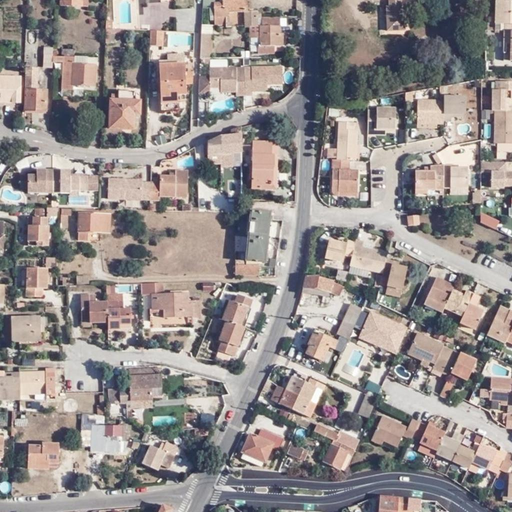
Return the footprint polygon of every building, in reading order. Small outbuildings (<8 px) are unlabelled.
[(227,24),(227,16),(230,16),(230,11),(245,10),(246,26),(252,26),(252,25),(259,25),(259,16),(263,16),(263,12),(260,13),(259,9),(248,9),(247,0),(244,0),(203,0),(203,3),(212,3),(211,16),(215,16),(215,25),(227,24)] [(389,1),(389,6),(387,6),(388,30),(405,30),(405,29),(405,14),(402,14),(401,0),(395,0),(396,1),(389,1)] [(505,24),(506,31),(511,30),(511,1),(496,1),(496,12),(499,12),(499,24),(505,24)] [(280,32),(280,16),(263,16),(263,24),(261,24),(261,25),(259,25),(252,25),(252,26),(251,36),(261,36),(261,39),(261,43),(259,43),(259,52),(275,52),(275,44),(280,44),(280,32)] [(201,56),(212,56),(212,34),(213,27),(202,27),(202,34),(202,53),(201,56)] [(125,34),(125,29),(108,28),(107,44),(112,44),(113,34),(125,34)] [(165,46),(165,31),(153,30),(152,45),(165,46)] [(185,53),(186,32),(168,31),(167,54),(161,54),(161,63),(186,63),(186,53),(185,53)] [(125,45),(125,34),(113,34),(112,44),(125,45)] [(11,46),(0,45),(0,53),(11,55),(11,46)] [(55,46),(46,46),(45,67),(55,67),(55,63),(55,57),(55,53),(55,46)] [(75,64),(75,57),(64,56),(55,57),(55,63),(66,63),(66,71),(64,71),(63,89),(74,89),(75,85),(96,86),(96,65),(88,64),(75,64)] [(162,102),(179,101),(179,93),(187,93),(187,84),(186,63),(161,63),(162,102)] [(211,73),(201,75),(200,92),(210,92),(210,85),(221,85),(221,89),(237,89),(237,93),(245,93),(245,92),(253,92),(253,88),(268,88),(283,88),(283,81),(283,65),(211,66),(211,73)] [(39,90),(40,67),(28,67),(27,74),(36,74),(35,81),(38,81),(38,90),(39,90)] [(0,74),(0,101),(22,102),(23,76),(5,76),(5,75),(0,74)] [(48,111),(49,90),(38,90),(38,81),(35,81),(36,74),(27,74),(27,85),(28,84),(27,110),(48,111)] [(493,112),(495,112),(510,112),(511,100),(511,82),(502,83),(502,90),(496,90),(493,90),(493,112)] [(442,86),(442,96),(442,100),(442,120),(449,120),(450,117),(450,113),(464,113),(464,96),(446,96),(445,85),(442,86)] [(442,120),(442,100),(442,96),(442,86),(438,86),(438,100),(416,100),(416,123),(433,123),(442,123),(442,120)] [(137,91),(120,90),(120,94),(113,94),(113,99),(112,100),(111,128),(134,128),(135,113),(140,113),(140,101),(137,101),(137,91)] [(384,129),(393,129),(394,108),(375,107),(375,109),(366,109),(366,133),(375,134),(376,128),(384,129)] [(511,111),(510,112),(495,112),(495,144),(511,143),(511,111)] [(464,117),(464,113),(450,113),(450,117),(454,117),(454,123),(464,123),(464,117)] [(336,158),(348,158),(354,159),(354,157),(355,143),(356,129),(352,129),(352,121),(338,120),(336,158)] [(242,152),(242,126),(230,130),(231,135),(221,136),(208,142),(208,154),(222,153),(222,166),(235,165),(234,152),(242,152)] [(481,140),(471,141),(472,159),(482,158),(481,140)] [(276,156),(276,144),(254,144),(254,191),(265,190),(264,186),(276,186),(276,168),(277,167),(277,156),(276,156)] [(347,169),(348,158),(336,158),(332,157),(331,189),(335,194),(338,194),(339,189),(356,190),(357,169),(347,169)] [(507,162),(482,162),(482,173),(492,173),(491,188),(504,188),(504,186),(504,173),(507,173),(507,162)] [(443,165),(443,168),(444,188),(468,187),(468,167),(461,167),(454,167),(454,164),(443,165)] [(444,189),(444,188),(443,168),(431,168),(431,172),(424,172),(415,172),(416,190),(428,190),(444,189)] [(47,173),(38,173),(38,175),(21,175),(21,187),(29,187),(28,192),(70,193),(70,190),(79,190),(80,190),(88,190),(99,190),(99,176),(88,177),(71,176),(71,174),(62,174),(62,170),(47,170),(47,173)] [(125,182),(125,179),(109,179),(108,198),(160,200),(160,196),(187,197),(188,172),(175,171),(175,173),(175,177),(169,177),(160,176),(160,183),(143,183),(125,182)] [(240,194),(240,180),(228,180),(228,194),(240,194)] [(472,205),(481,204),(480,198),(480,190),(474,191),(474,193),(472,194),(472,205)] [(487,198),(487,212),(499,212),(499,198),(487,198)] [(71,215),(71,209),(62,209),(62,215),(61,215),(61,227),(69,228),(69,215),(71,215)] [(265,262),(270,213),(252,211),(249,235),(249,238),(247,253),(247,261),(263,262),(265,262)] [(103,231),(103,214),(81,213),(80,231),(90,231),(103,231)] [(483,213),(479,222),(496,229),(500,219),(483,213)] [(111,214),(103,214),(103,231),(110,232),(111,214)] [(418,215),(408,216),(408,225),(419,224),(418,215)] [(28,226),(29,226),(33,226),(33,230),(29,230),(29,245),(49,246),(50,226),(48,226),(48,218),(28,217),(28,226)] [(89,239),(90,231),(80,231),(79,239),(89,239)] [(249,238),(235,237),(235,251),(247,253),(249,238)] [(344,255),(352,256),(355,241),(347,239),(346,243),(328,239),(324,258),(343,261),(344,255)] [(355,240),(355,241),(352,256),(351,265),(378,269),(383,270),(385,258),(387,251),(362,246),(362,242),(355,240)] [(340,268),(341,261),(328,259),(327,266),(340,268)] [(393,260),(387,259),(383,275),(388,276),(387,284),(402,288),(406,267),(398,265),(392,263),(393,260)] [(260,274),(259,265),(246,265),(235,265),(236,275),(260,274)] [(503,277),(511,277),(511,265),(504,265),(503,277)] [(48,268),(28,268),(27,296),(43,297),(43,289),(47,289),(48,268)] [(90,284),(91,275),(78,275),(78,283),(90,284)] [(321,275),(306,275),(302,293),(321,294),(328,296),(330,291),(332,290),(340,294),(344,287),(334,282),(334,281),(321,277),(321,275)] [(452,289),(454,286),(436,277),(424,304),(441,312),(443,308),(452,289)] [(146,284),(141,284),(142,295),(152,295),(152,296),(163,295),(163,283),(146,284)] [(400,295),(402,288),(387,284),(385,292),(400,295)] [(462,317),(473,294),(466,291),(463,298),(462,300),(458,297),(459,295),(459,293),(452,289),(443,308),(462,317)] [(236,354),(245,327),(241,326),(251,297),(236,292),(233,300),(229,299),(222,319),(226,321),(219,340),(223,342),(221,349),(217,360),(230,362),(233,353),(236,354)] [(121,302),(124,302),(123,294),(115,294),(108,294),(108,302),(96,302),(95,295),(82,296),(82,321),(91,321),(91,324),(108,324),(108,330),(120,329),(120,324),(132,324),(131,309),(124,309),(121,309),(121,302)] [(193,318),(202,318),(201,301),(189,301),(188,294),(152,296),(153,310),(164,310),(164,318),(193,317),(193,318)] [(480,297),(473,294),(462,317),(459,322),(474,330),(482,313),(476,310),(474,309),(475,306),(480,297)] [(352,303),(344,320),(355,325),(363,309),(352,303)] [(500,306),(498,309),(508,314),(510,311),(500,306)] [(511,327),(511,311),(510,311),(508,314),(498,309),(486,334),(505,342),(506,341),(511,327)] [(400,350),(409,329),(373,312),(363,333),(375,339),(373,343),(389,350),(391,346),(400,350)] [(20,339),(41,339),(41,316),(13,316),(13,318),(13,339),(20,339)] [(41,342),(41,339),(20,339),(13,339),(13,318),(5,318),(5,342),(20,342),(41,342)] [(349,338),(355,325),(344,320),(338,332),(349,338)] [(334,349),(338,341),(319,333),(318,336),(313,334),(308,344),(310,345),(306,353),(322,361),(329,347),(334,349)] [(361,337),(373,343),(375,339),(363,333),(361,337)] [(435,363),(443,346),(444,345),(418,333),(408,353),(423,360),(424,358),(435,363)] [(460,354),(443,346),(435,363),(433,368),(449,375),(451,372),(460,354)] [(477,361),(460,353),(460,354),(451,372),(468,380),(477,361)] [(424,358),(423,360),(421,363),(432,369),(433,368),(435,363),(424,358)] [(46,368),(46,372),(46,377),(55,377),(55,369),(46,368)] [(129,407),(133,407),(144,406),(144,399),(153,399),(154,399),(154,396),(162,396),(161,368),(131,368),(132,387),(115,388),(110,388),(110,402),(115,402),(122,402),(122,404),(129,403),(129,407)] [(55,399),(55,377),(46,377),(46,372),(19,372),(20,374),(19,378),(12,378),(6,378),(0,377),(0,399),(20,400),(21,395),(36,395),(36,399),(46,399),(55,399)] [(292,376),(286,389),(297,394),(291,408),(303,414),(316,386),(321,389),(324,384),(309,377),(307,382),(292,376)] [(511,379),(491,377),(490,389),(490,397),(489,399),(491,399),(498,400),(500,400),(506,400),(506,398),(508,399),(509,399),(509,409),(511,409),(511,379)] [(224,405),(224,378),(186,378),(186,405),(224,405)] [(370,380),(367,387),(378,391),(381,384),(370,380)] [(271,382),(267,381),(262,391),(266,393),(271,382)] [(447,381),(440,395),(447,398),(453,384),(447,381)] [(277,385),(271,399),(291,408),(297,394),(286,389),(277,385)] [(377,397),(367,392),(359,413),(370,417),(378,401),(379,398),(377,397)] [(153,407),(153,399),(144,399),(144,406),(145,407),(153,407)] [(201,413),(200,427),(213,425),(216,413),(201,413)] [(411,439),(413,435),(420,421),(412,418),(408,427),(383,415),(372,438),(383,443),(384,440),(397,447),(402,434),(411,439)] [(16,418),(16,425),(27,427),(28,419),(16,418)] [(428,424),(427,424),(420,421),(413,435),(421,439),(420,442),(421,443),(436,451),(444,436),(445,432),(434,427),(428,424)] [(129,430),(128,424),(117,423),(117,425),(91,426),(92,451),(125,450),(125,431),(129,430)] [(314,431),(334,441),(355,451),(359,441),(354,439),(353,441),(340,434),(318,424),(314,431)] [(280,447),(283,438),(260,428),(257,437),(249,433),(241,451),(244,453),(242,458),(260,466),(262,461),(264,462),(272,443),(280,447)] [(435,453),(452,460),(459,445),(463,436),(454,432),(452,436),(455,438),(453,440),(451,439),(444,436),(436,451),(435,453)] [(151,433),(144,434),(141,442),(145,444),(151,433)] [(160,441),(159,444),(157,449),(159,450),(161,450),(162,448),(171,452),(174,447),(160,441)] [(355,451),(334,441),(324,461),(339,469),(347,454),(351,455),(352,456),(355,451)] [(48,463),(58,464),(59,444),(42,442),(42,445),(32,445),(32,453),(28,453),(28,464),(48,466),(48,463)] [(157,449),(159,444),(156,442),(153,448),(144,445),(137,463),(154,470),(156,464),(162,467),(164,463),(166,464),(171,452),(162,448),(161,450),(159,450),(157,449)] [(433,457),(435,453),(436,451),(421,443),(418,450),(433,457)] [(471,451),(459,445),(452,460),(468,468),(471,462),(479,445),(475,443),(471,451)] [(300,459),(304,449),(291,444),(287,453),(300,459)] [(495,453),(479,445),(471,462),(479,466),(487,470),(497,474),(499,470),(500,467),(493,463),(491,462),(495,453)] [(304,461),(308,451),(304,449),(300,459),(304,461)] [(493,463),(500,467),(507,453),(500,450),(498,454),(493,463)] [(500,467),(499,470),(506,473),(511,461),(511,455),(508,452),(507,454),(500,467)] [(339,469),(344,471),(351,455),(347,454),(339,469)] [(479,466),(471,462),(468,468),(467,470),(476,474),(479,466)] [(505,474),(498,471),(495,477),(502,480),(505,474)] [(380,496),(377,511),(397,511),(397,509),(412,510),(419,511),(420,499),(380,496)]
